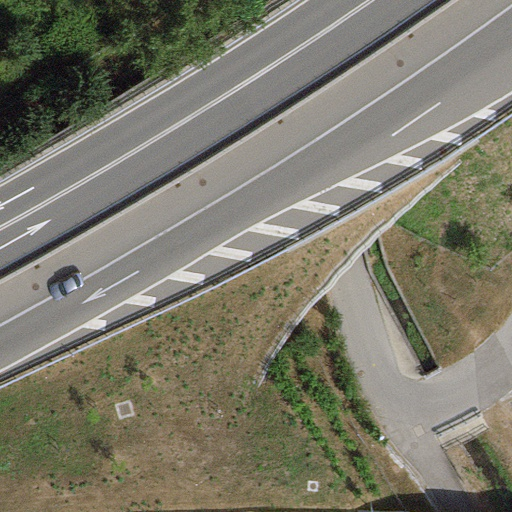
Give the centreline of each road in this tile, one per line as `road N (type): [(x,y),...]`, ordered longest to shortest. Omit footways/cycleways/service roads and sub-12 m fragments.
road 1 (trunk): [(511,43),(0,345)]
road 2 (secondary): [(369,0),(0,225)]
